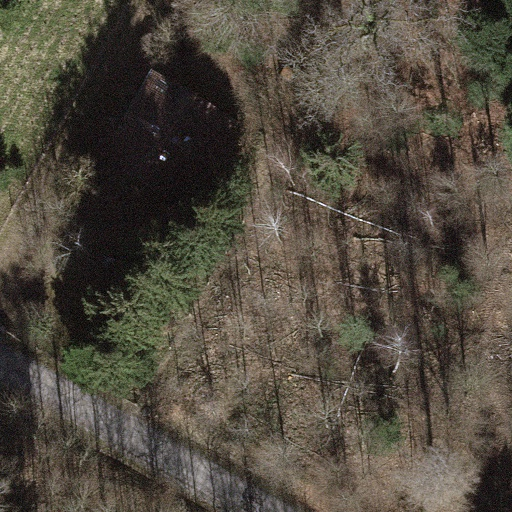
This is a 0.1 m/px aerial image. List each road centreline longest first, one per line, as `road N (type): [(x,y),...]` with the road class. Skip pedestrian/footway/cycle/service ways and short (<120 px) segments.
road 1 (track): [(0,280),(154,0)]
road 2 (track): [(0,365),(269,511)]
